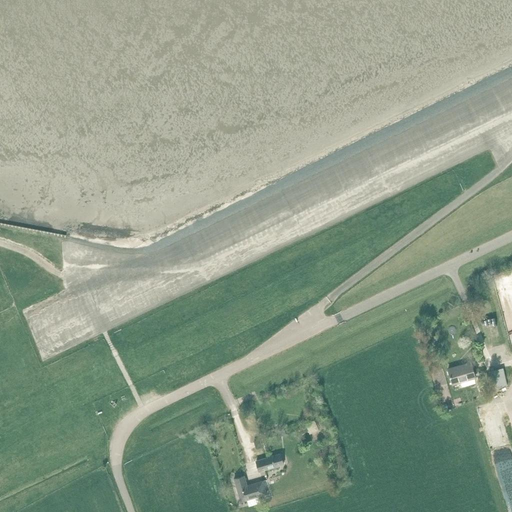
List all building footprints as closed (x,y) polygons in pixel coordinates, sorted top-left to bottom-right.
[(511,270),(492,277),(511,351),(511,270)] [(475,378),(471,365),(471,362),(448,369),(452,384),(475,378)] [(500,380),(492,382),(494,390),(502,387),(500,380)] [(511,511),(511,447),(499,406),(477,413),(508,511),(511,511)] [(284,429),(277,431),(280,437),(286,435),(284,429)] [(261,473),(285,465),(281,454),(258,461),(261,473)] [(241,502),(267,494),(263,481),(248,485),(245,476),(234,479),(241,502)]
